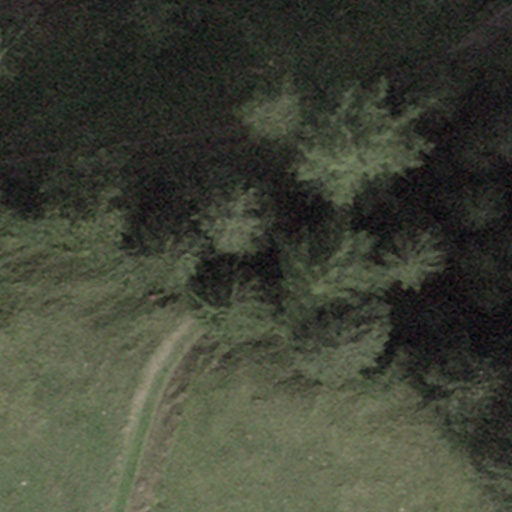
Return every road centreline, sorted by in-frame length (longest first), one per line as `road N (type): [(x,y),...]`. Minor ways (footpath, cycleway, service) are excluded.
road 1 (track): [(511,107),(169,349),(115,511)]
road 2 (track): [(0,166),(305,109),(511,23)]
